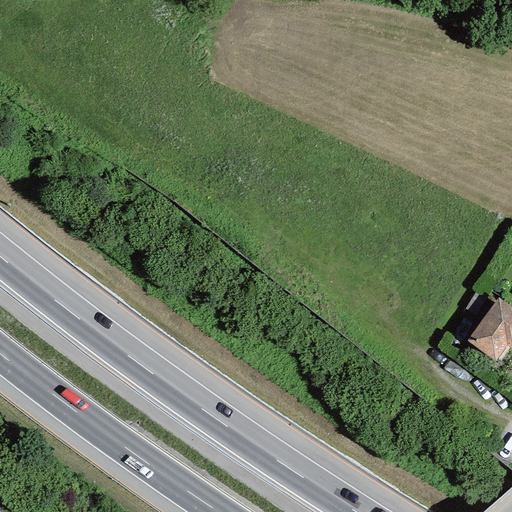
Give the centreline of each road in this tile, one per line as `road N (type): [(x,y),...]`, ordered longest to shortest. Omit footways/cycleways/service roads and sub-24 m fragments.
road 1 (motorway): [(355,511),(214,419),(0,258)]
road 2 (motorway): [(0,352),(217,511)]
